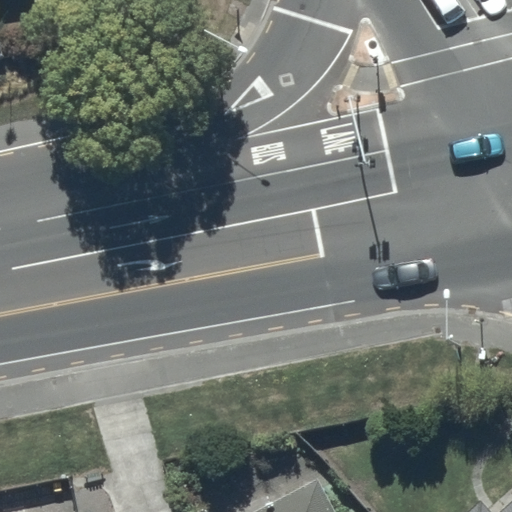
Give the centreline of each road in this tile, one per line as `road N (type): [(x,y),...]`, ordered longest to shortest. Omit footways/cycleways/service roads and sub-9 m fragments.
road 1 (trunk): [(511,190),(0,292)]
road 2 (trunk): [(0,194),(168,153),(218,132),(261,100),(294,53),(314,0)]
road 3 (tertiary): [(418,0),(511,119)]
